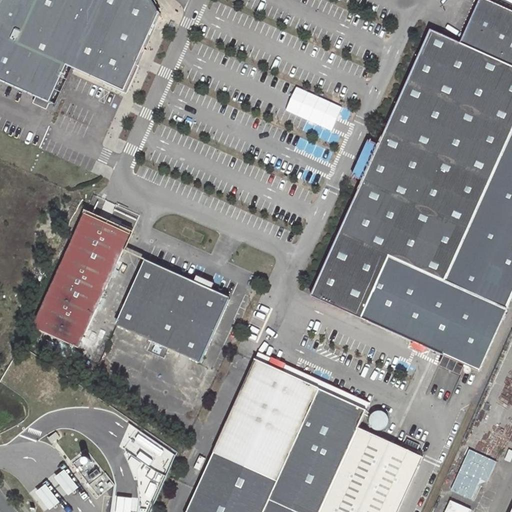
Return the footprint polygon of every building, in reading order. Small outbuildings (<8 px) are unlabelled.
[(0,0),(0,83),(48,105),(65,67),(124,93),(159,16),(149,0),(0,0)] [(479,370),(511,297),(511,10),(489,0),(479,0),(460,44),(431,31),(378,149),(370,145),(356,176),(364,179),(311,297),(479,370)] [(85,213),(33,328),(79,349),(131,233),(85,213)] [(199,285),(147,261),(118,321),(202,361),(230,299),(209,290),(199,285)] [(199,285),(209,290),(211,286),(200,281),(199,285)] [(366,411),(256,359),(185,511),(396,511),(422,459),(358,428),(366,411)] [(375,433),(379,433),(381,433),(384,432),(387,430),(389,426),(390,423),(389,418),(387,415),(384,413),(381,412),(379,412),(377,412),(374,413),(371,415),(370,418),(369,423),(369,427),(370,428),(373,431),(375,433)] [(453,491),(473,498),(480,479),(489,482),(497,459),(467,449),(453,491)] [(472,511),(475,508),(454,497),(446,511),(472,511)]
